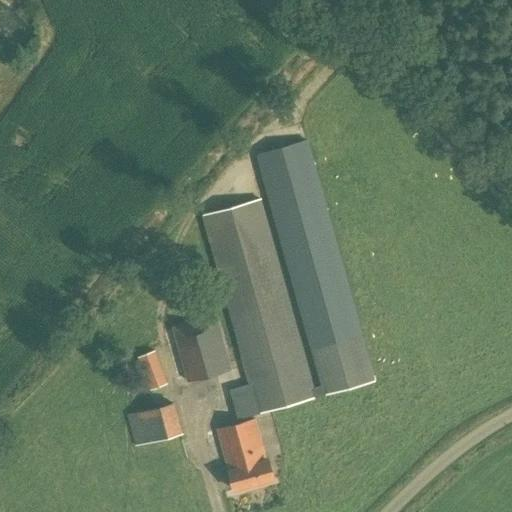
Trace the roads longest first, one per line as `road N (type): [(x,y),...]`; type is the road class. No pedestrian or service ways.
road 1 (track): [(511,190),(315,0)]
road 2 (unclassified): [(381,511),(435,459),(511,409)]
